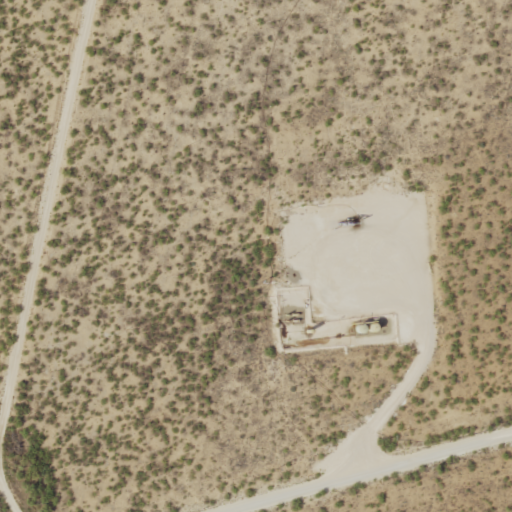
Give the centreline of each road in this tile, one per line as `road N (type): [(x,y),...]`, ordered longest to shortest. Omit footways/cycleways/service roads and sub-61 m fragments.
road 1 (track): [(477,441),(312,284),(69,99)]
road 2 (track): [(0,459),(91,0)]
road 3 (residential): [(221,511),(511,431)]
